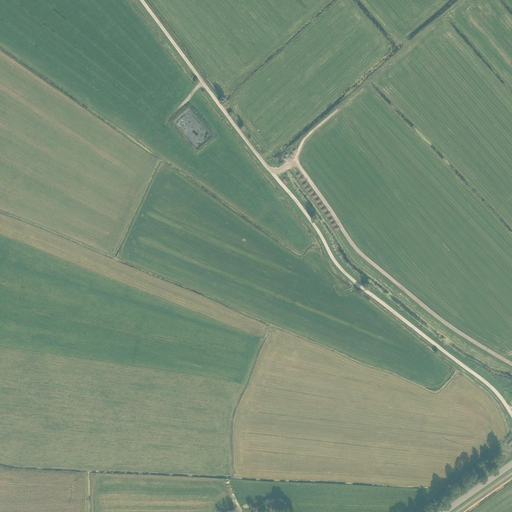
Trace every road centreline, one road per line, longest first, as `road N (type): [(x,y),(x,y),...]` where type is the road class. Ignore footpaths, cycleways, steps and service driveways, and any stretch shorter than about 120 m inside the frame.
road 1 (track): [(511,414),(489,385),(339,268),(141,0)]
road 2 (track): [(337,110),(296,157),(354,247),(445,323),(511,364)]
